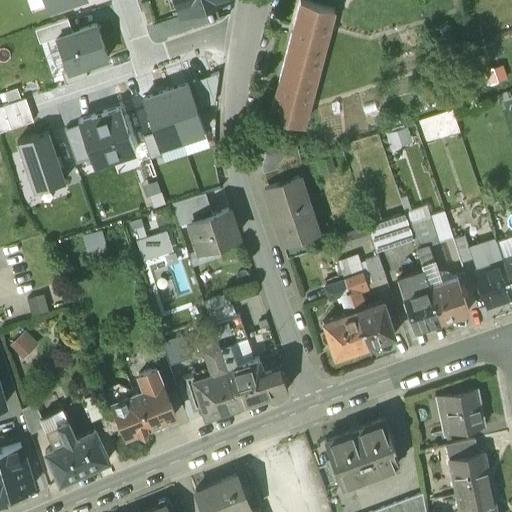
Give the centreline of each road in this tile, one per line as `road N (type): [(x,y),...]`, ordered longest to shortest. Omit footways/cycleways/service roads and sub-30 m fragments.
road 1 (residential): [(312,404),(234,170),(233,90),(242,44)]
road 2 (residential): [(312,404),(53,511)]
road 3 (residential): [(507,335),(312,404)]
road 4 (residential): [(123,0),(144,60),(219,34),(242,44)]
